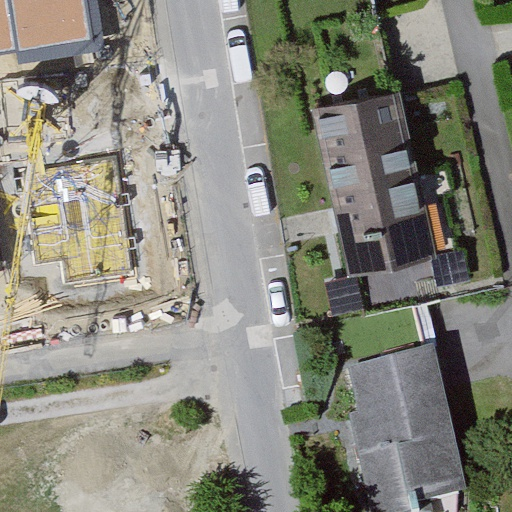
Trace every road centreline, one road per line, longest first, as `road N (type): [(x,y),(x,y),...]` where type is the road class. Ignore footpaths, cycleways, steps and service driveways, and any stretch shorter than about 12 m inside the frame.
road 1 (residential): [(249,339),(194,0)]
road 2 (residential): [(249,339),(0,375)]
road 3 (residential): [(463,0),(511,215)]
road 4 (residential): [(281,511),(249,339)]
